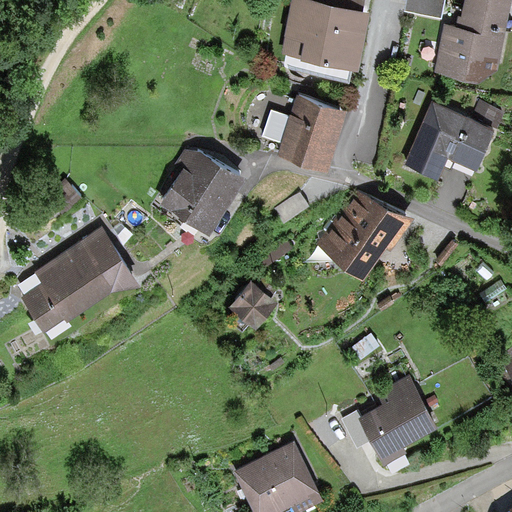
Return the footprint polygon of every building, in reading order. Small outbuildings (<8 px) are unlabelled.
[(363,11),(305,0),(292,0),(281,55),(287,56),(285,68),(348,80),(350,71),(360,73),(372,13),(363,11)] [(305,0),(363,11),(365,0),(305,0)] [(444,0),(406,0),(405,11),(441,18),(444,0)] [(511,0),(465,0),(462,16),(459,15),(457,29),(445,26),(436,72),(496,84),(511,0)] [(350,112),(298,94),(291,114),(270,107),(260,136),(279,142),(275,153),(329,172),(350,112)] [(471,120),(433,103),(405,167),(438,180),(448,158),(477,170),(505,113),(481,99),(471,120)] [(199,155),(168,204),(209,229),(239,180),(199,155)] [(390,212),(357,192),(320,244),(364,277),(387,246),(391,250),(415,219),(390,212)] [(301,194),(275,210),(284,223),(309,206),(301,194)] [(140,287),(103,228),(34,274),(40,283),(21,296),(45,332),(65,319),(68,323),(113,293),(140,287)] [(455,239),(436,261),(442,266),(461,244),(455,239)] [(250,282),(228,310),(255,331),(278,303),(250,282)] [(511,347),(502,356),(511,373),(511,347)] [(409,377),(353,409),(385,464),(403,453),(399,447),(437,425),(409,377)] [(305,511),(326,502),(295,440),(231,471),(251,511),(287,511),(291,510),(291,511),(305,511)]
